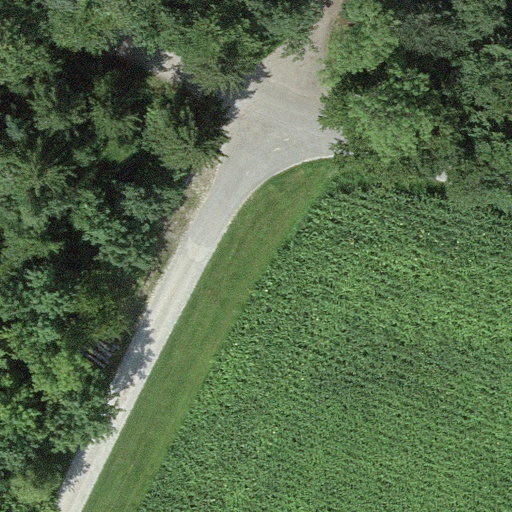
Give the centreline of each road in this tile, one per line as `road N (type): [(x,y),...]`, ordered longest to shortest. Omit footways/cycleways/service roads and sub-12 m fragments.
road 1 (track): [(53,511),(285,101),(322,0)]
road 2 (unclassified): [(511,181),(285,101),(63,0)]
